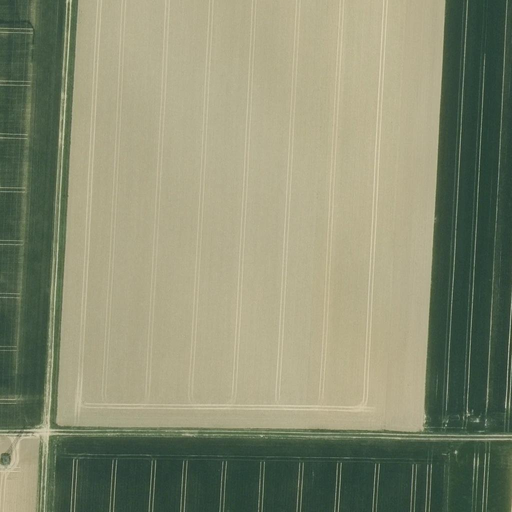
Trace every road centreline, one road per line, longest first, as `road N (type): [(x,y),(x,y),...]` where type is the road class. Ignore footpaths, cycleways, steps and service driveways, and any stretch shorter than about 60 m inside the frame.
road 1 (track): [(69,0),(41,511)]
road 2 (track): [(511,441),(0,433)]
